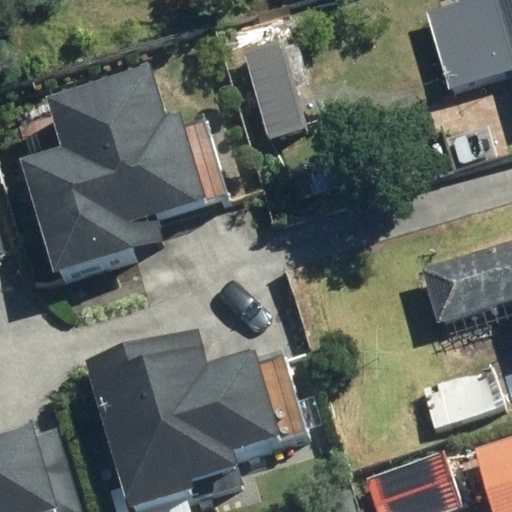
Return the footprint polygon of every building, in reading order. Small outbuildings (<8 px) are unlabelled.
[(442,102),(511,83),(511,0),(492,0),(495,8),(423,27),(442,102)] [(282,50),(239,62),(264,152),(307,141),(282,50)] [(163,88),(42,122),(58,177),(20,188),(52,300),(165,267),(158,242),(203,229),(163,88)] [(0,272),(10,269),(0,237),(0,272)] [(511,258),(421,282),(435,335),(511,315),(511,258)] [(210,511),(231,506),(224,483),(282,466),(254,377),(199,394),(187,354),(81,384),(117,511),(210,511)] [(494,371),(420,399),(436,442),(510,415),(494,371)] [(79,511),(60,446),(0,463),(0,511),(79,511)] [(465,511),(450,463),(366,489),(373,511),(465,511)]
